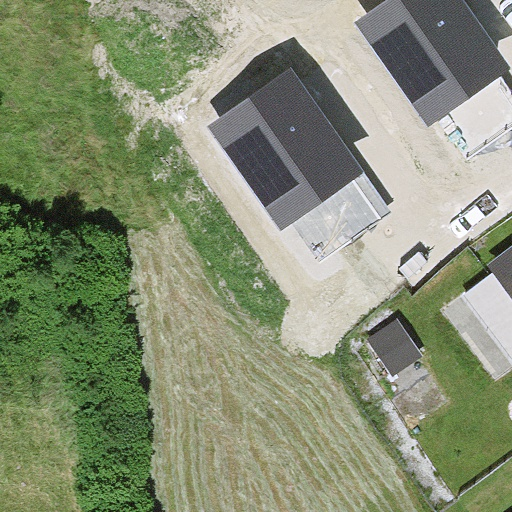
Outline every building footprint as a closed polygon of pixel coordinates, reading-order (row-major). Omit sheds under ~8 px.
[(509,68),(461,0),(386,0),(356,22),(428,125),(438,118),(509,68)] [(511,123),(511,71),(509,68),(438,118),(465,156),(511,123)] [(361,173),(289,70),(208,126),(280,229),(291,222),(361,173)] [(389,212),(361,173),(291,222),(317,261),(389,212)] [(511,246),(482,269),(511,310),(511,246)]
